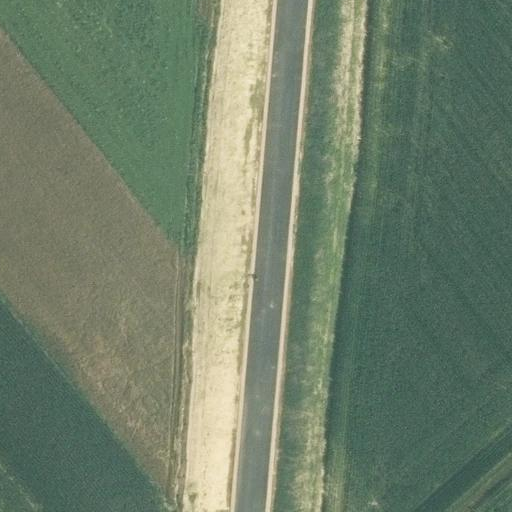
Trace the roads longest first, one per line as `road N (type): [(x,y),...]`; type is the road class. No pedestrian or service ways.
road 1 (track): [(321,511),(364,0)]
road 2 (tertiary): [(291,0),(248,511)]
road 3 (track): [(225,0),(184,511)]
